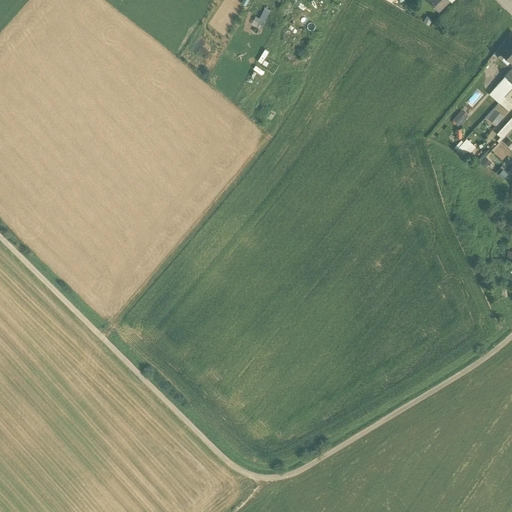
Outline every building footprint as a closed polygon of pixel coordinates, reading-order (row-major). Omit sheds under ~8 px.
[(430,0),(439,9),(448,0),(430,0)] [(263,28),(270,9),(264,7),(257,26),(263,28)] [(506,38),(495,52),(498,54),(502,50),(503,51),(509,45),(509,44),(511,42),(506,38)] [(511,40),(511,42),(509,44),(509,45),(503,51),(506,55),(511,60),(511,40)] [(503,51),(502,50),(498,54),(502,59),(506,55),(503,51)] [(488,118),(497,125),(508,111),(501,106),(499,105),(488,118)] [(462,109),(454,118),(461,125),(469,116),(462,109)] [(503,138),(511,127),(511,116),(497,133),(503,138)] [(475,146),(468,139),(458,150),(465,157),(475,146)] [(501,168),(498,173),(504,177),(507,171),(501,168)]
